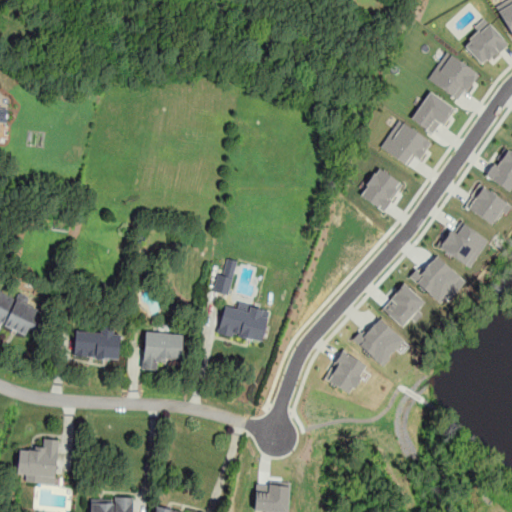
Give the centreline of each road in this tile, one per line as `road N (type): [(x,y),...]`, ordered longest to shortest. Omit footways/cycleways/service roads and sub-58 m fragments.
road 1 (residential): [(511,83),(408,228),(313,335),(289,382),(277,436)]
road 2 (residential): [(277,436),(215,412),(54,400),(0,384)]
